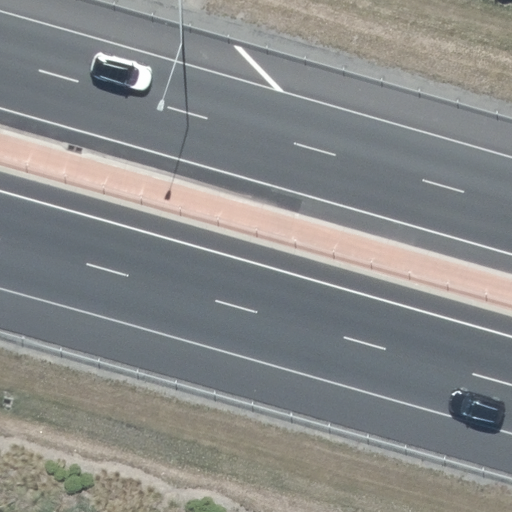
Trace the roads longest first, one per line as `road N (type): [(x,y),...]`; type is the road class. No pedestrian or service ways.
road 1 (motorway): [(0,60),(511,210)]
road 2 (motorway): [(511,395),(0,247)]
